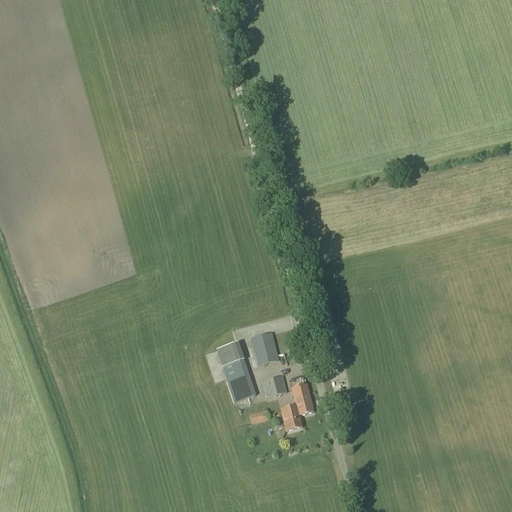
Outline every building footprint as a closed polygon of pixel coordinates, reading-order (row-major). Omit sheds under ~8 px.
[(257,368),(278,363),(271,335),(250,340),(257,368)] [(243,361),(238,345),(216,352),(226,381),(223,382),(230,402),(232,401),(233,405),(255,397),(243,361)] [(266,400),(286,394),(282,378),(261,383),(266,400)] [(301,429),(298,418),(313,414),(306,387),(290,391),(295,409),(281,412),(286,433),(301,429)] [(251,426),(269,422),(267,413),(249,417),(251,426)]
